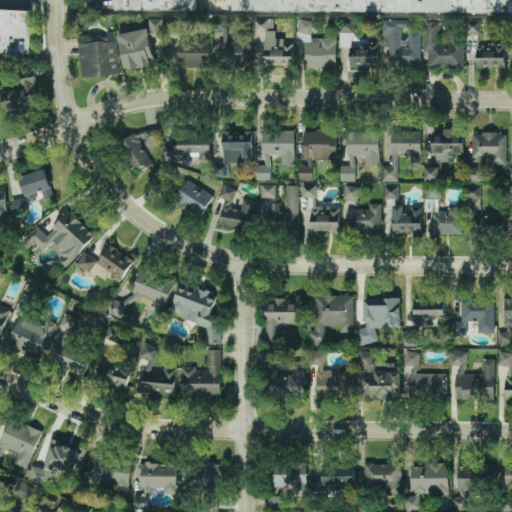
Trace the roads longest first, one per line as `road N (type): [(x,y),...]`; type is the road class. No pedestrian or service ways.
road 1 (residential): [(511,432),(165,430),(95,417),(0,374)]
road 2 (residential): [(511,101),(181,97),(97,114),(0,151)]
road 3 (tertiary): [(248,264),(181,244),(104,179),(72,126),(62,91),(55,0)]
road 4 (residential): [(511,266),(248,264)]
road 5 (tertiary): [(248,511),(248,264)]
